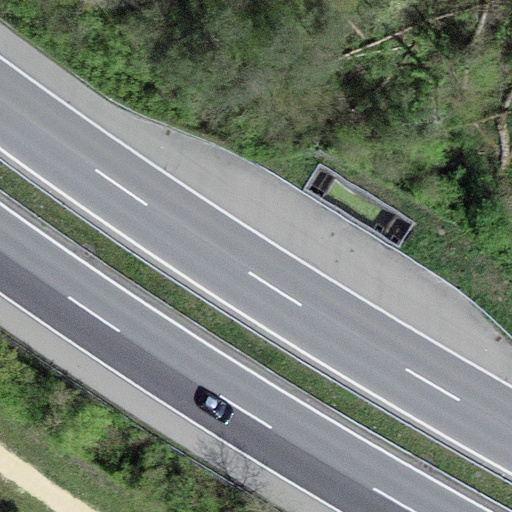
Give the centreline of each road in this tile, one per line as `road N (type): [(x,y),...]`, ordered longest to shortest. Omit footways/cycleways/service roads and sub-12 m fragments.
road 1 (motorway): [(511,434),(185,236),(0,104)]
road 2 (motorway): [(0,254),(409,511)]
